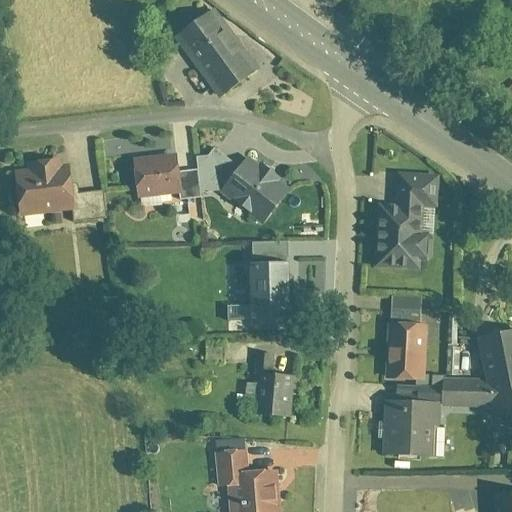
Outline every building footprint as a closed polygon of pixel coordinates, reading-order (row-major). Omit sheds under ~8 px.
[(177,42),(223,100),(260,71),(213,13),(177,42)] [(261,165),(250,156),(223,187),(266,223),(295,190),(279,176),(282,173),(266,159),(261,165)] [(129,165),(133,199),(178,193),(175,172),(174,159),(129,165)] [(20,216),(72,211),(70,196),(67,166),(62,167),(61,160),(26,164),(27,173),(15,174),(20,216)] [(175,172),(178,193),(179,200),(198,198),(195,170),(175,172)] [(378,207),(375,268),(420,270),(433,254),(436,208),(427,198),(426,177),(398,176),(395,208),(378,207)] [(99,193),(70,196),(72,211),(73,221),(102,218),(99,193)] [(290,262),(253,262),(253,318),(289,319),(290,262)] [(387,325),(385,380),(423,381),(425,326),(387,325)] [(511,334),(475,342),(483,378),(445,378),(443,409),(489,409),(493,422),(511,428),(511,334)] [(250,416),(290,419),(294,381),(254,377),(250,416)] [(382,454),(435,456),(436,407),(383,405),(382,454)] [(229,511),(277,511),(273,470),(250,472),(248,454),(214,457),(218,489),(226,488),(229,511)] [(511,511),(511,495),(490,496),(490,511),(511,511)]
